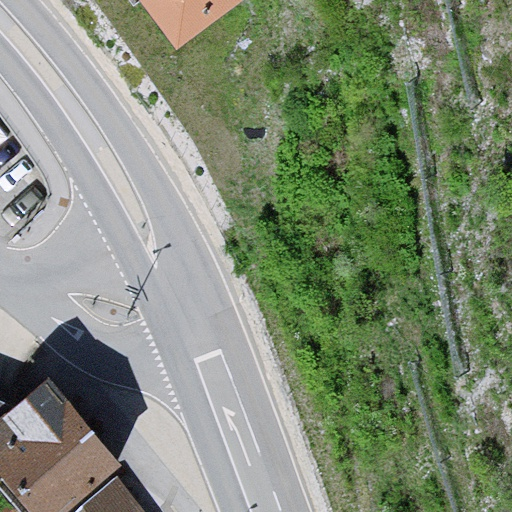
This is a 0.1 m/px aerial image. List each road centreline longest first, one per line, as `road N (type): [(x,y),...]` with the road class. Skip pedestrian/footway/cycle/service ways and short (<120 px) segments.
road 1 (secondary): [(175,285),(92,134),(0,17)]
road 2 (secondary): [(259,511),(175,285)]
road 3 (residential): [(175,285),(0,260)]
